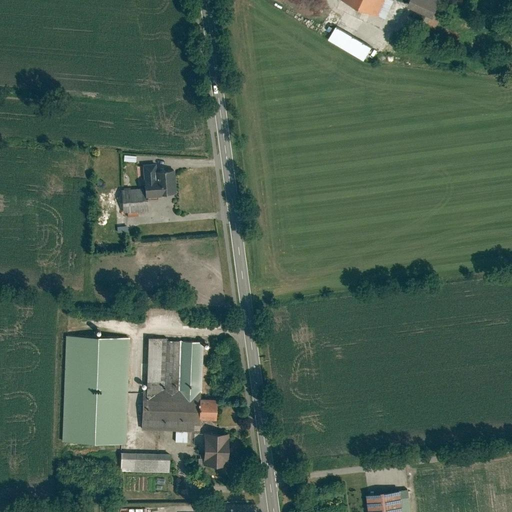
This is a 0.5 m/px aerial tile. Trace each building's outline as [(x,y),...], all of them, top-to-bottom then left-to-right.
[(340,0),(388,21),(397,1),(395,0),(340,0)] [(411,0),(410,5),(437,16),(443,0),(411,0)] [(334,27),(327,40),(363,61),(370,48),(334,27)] [(157,165),(146,166),(147,186),(122,188),(123,211),(148,210),(147,196),(179,194),(178,170),(158,171),(157,165)] [(132,338),(69,335),(64,441),(127,443),(132,338)] [(204,339),(148,338),(146,428),(195,429),(195,420),(221,420),(221,397),(203,397),(204,339)] [(212,437),(206,437),(205,459),(212,459),(212,464),(230,464),(230,459),(238,459),(238,440),(233,440),(234,430),(212,430),(212,437)] [(169,453),(122,452),(122,471),(168,472),(169,453)] [(408,511),(406,491),(373,495),(374,511),(408,511)]
